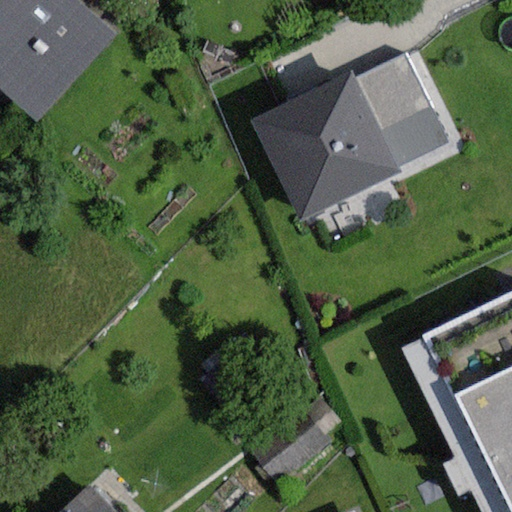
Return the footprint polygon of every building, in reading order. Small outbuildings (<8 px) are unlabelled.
[(0,0),(0,78),(42,115),(111,34),(71,0),(0,0)] [(418,48),(364,74),(409,165),(462,139),(418,48)] [(364,74),(273,119),(317,210),(409,165),(364,74)] [(511,290),(431,330),(511,495),(511,290)] [(118,511),(97,489),(72,511),(118,511)]
